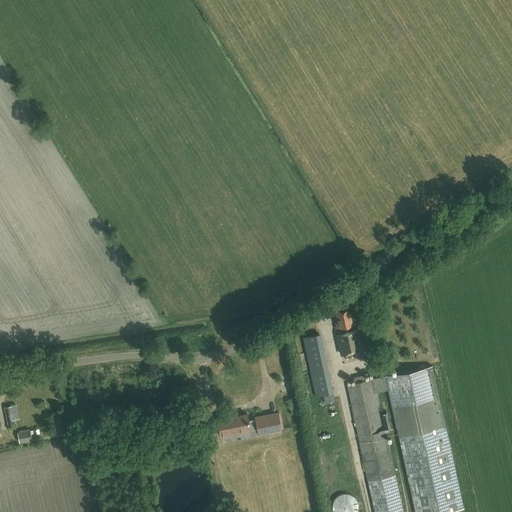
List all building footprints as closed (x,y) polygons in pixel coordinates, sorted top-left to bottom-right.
[(335,328),(336,328),(338,334),(336,334),(341,355),(362,350),(356,322),(355,322),(352,312),(334,316),(336,326),(334,327),(335,328)] [(364,316),(368,337),(376,336),(371,315),(364,316)] [(309,355),(315,392),(332,389),(326,352),(309,355)] [(385,376),(374,379),(373,378),(365,380),(364,375),(354,377),(355,382),(347,384),(375,511),(402,511),(395,475),(385,430),(390,429),(386,411),(381,412),(376,392),(388,389),(395,422),(396,427),(397,427),(415,511),(455,511),(455,509),(463,507),(432,365),(385,376)] [(290,377),(282,378),(284,393),(292,392),(290,377)] [(4,406),(8,426),(14,425),(10,405),(4,406)] [(12,406),(14,420),(21,419),(18,405),(12,406)] [(247,420),(246,415),(232,417),(231,414),(218,416),(222,435),(249,429),(250,434),(280,429),(277,412),(255,417),(255,419),(247,420)] [(17,432),(19,442),(32,439),(29,430),(17,432)] [(334,499),(333,503),(333,508),(335,511),(354,511),(356,510),(357,506),(356,501),(355,498),(352,495),(348,493),(344,493),(340,494),(336,496),(334,499)]
